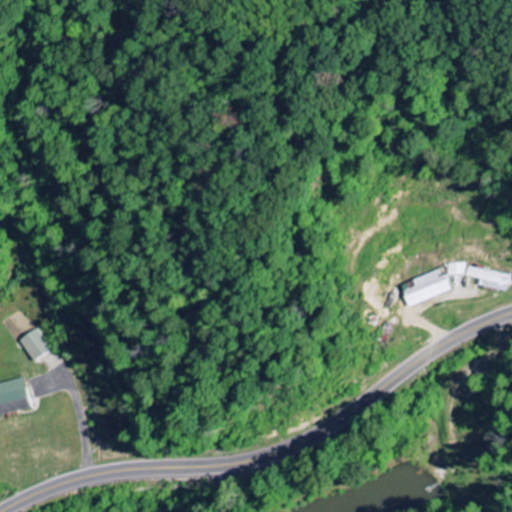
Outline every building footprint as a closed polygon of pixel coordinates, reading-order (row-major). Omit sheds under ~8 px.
[(451,265),(451,277),(468,276),(468,264),(451,265)] [(470,278),(485,281),(484,287),(511,292),(511,276),(473,268),(470,278)] [(404,285),(413,309),(456,293),(447,270),(404,285)] [(24,342),(40,363),(55,351),(39,330),(24,342)] [(0,418),(40,410),(33,379),(0,386),(0,418)]
